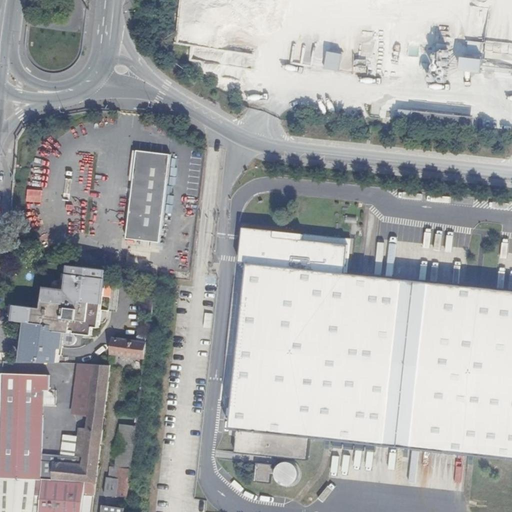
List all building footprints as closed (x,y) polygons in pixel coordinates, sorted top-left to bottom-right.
[(486,62),(502,67),(503,64),(506,65),(510,55),(491,48),(486,62)] [(461,118),(419,114),(418,124),(460,129),(461,118)] [(474,120),(461,118),(460,129),(473,130),(474,120)] [(136,150),(126,238),(159,242),(171,155),(136,150)] [(511,290),(347,272),(350,243),(276,235),(277,229),(245,225),(241,260),(250,261),(231,427),(237,428),(235,450),(307,458),(309,436),(511,458),(511,290)] [(9,249),(9,256),(21,258),(22,251),(9,249)] [(27,323),(23,363),(61,364),(61,357),(64,357),(64,356),(66,342),(67,345),(69,346),(71,347),(73,347),(75,346),(77,344),(78,342),(78,340),(77,338),(75,335),(75,334),(93,336),(94,328),(101,329),(108,270),(70,266),(67,291),(45,288),(43,309),(16,306),(14,321),(27,323)] [(115,340),(112,355),(146,359),(148,343),(139,342),(115,340)] [(84,365),(82,378),(95,379),(97,366),(84,365)] [(84,466),(99,466),(100,466),(111,378),(112,367),(97,366),(95,379),(89,430),(83,429),(81,429),(78,457),(85,458),(84,466)] [(51,376),(4,374),(3,409),(0,462),(0,463),(0,477),(41,480),(46,391),(50,391),(51,376)] [(84,416),(83,429),(89,430),(95,379),(82,378),(78,415),(84,416)] [(134,461),(137,427),(122,426),(117,462),(133,464),(133,461),(134,461)] [(292,487),(302,470),(284,460),(274,476),(292,487)] [(256,481),(270,481),(271,464),(257,463),(256,481)] [(48,492),(95,496),(97,481),(99,466),(84,466),(56,464),(54,481),(49,481),(48,492)] [(128,499),(132,469),(113,467),(111,479),(109,479),(106,496),(128,499)] [(41,480),(0,477),(0,511),(41,511),(43,493),(45,492),(48,492),(49,481),(41,480)]
